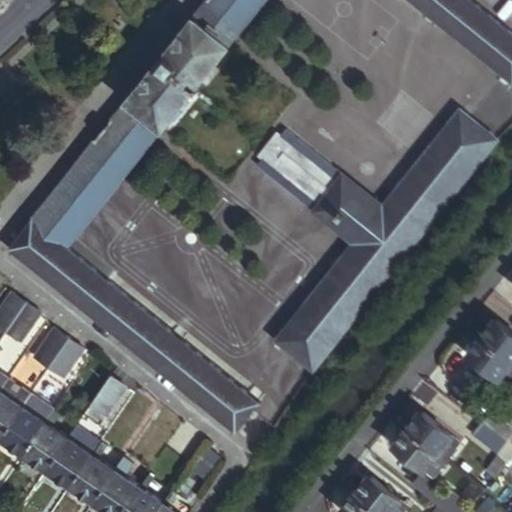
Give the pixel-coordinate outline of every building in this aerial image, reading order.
[(224,50),(263,0),(205,0),(189,21),(224,50)] [(511,34),(467,0),(407,0),(511,82),(511,34)] [(191,91),(224,50),(189,21),(156,62),(191,91)] [(157,133),(191,91),(156,62),(122,105),(157,133)] [(62,254),(157,133),(122,105),(26,225),(62,254)] [(285,129),(249,174),(347,252),(270,349),(307,378),(499,141),(462,111),(385,207),(285,129)] [(5,251),(232,435),(253,407),(62,254),(26,225),(5,251)] [(0,330),(3,333),(24,304),(10,294),(0,308),(0,330)] [(18,344),(38,314),(24,304),(3,333),(18,344)] [(511,337),(492,322),(479,338),(511,363),(511,337)] [(46,369),(66,339),(52,329),(31,359),(46,369)] [(511,367),(511,363),(479,338),(465,355),(495,380),(498,375),(503,379),(511,367)] [(61,379),(81,349),(66,339),(46,369),(61,379)] [(103,417),(124,387),(109,377),(89,406),(103,417)] [(0,393),(2,394),(8,387),(10,383),(5,380),(0,386),(0,393)] [(20,407),(28,395),(18,388),(15,391),(8,387),(2,394),(20,407)] [(0,435),(20,407),(2,394),(0,393),(0,435)] [(25,411),(34,398),(28,395),(20,407),(25,411)] [(43,423),(51,411),(34,398),(25,411),(43,423)] [(0,442),(19,456),(43,423),(25,411),(20,407),(0,435),(0,442)] [(48,426),(56,414),(51,411),(43,423),(48,426)] [(511,434),(511,431),(489,412),(479,425),(503,445),(511,434)] [(447,438),(417,414),(403,432),(438,459),(448,447),(443,443),(447,438)] [(43,473),(66,439),(48,426),(43,423),(19,456),(43,473)] [(503,445),(479,425),(469,436),(494,456),(503,445)] [(71,442),(80,430),(75,427),(66,439),(71,442)] [(90,455),(99,443),(80,430),(71,442),(90,455)] [(438,459),(403,432),(390,447),(421,471),(424,466),(429,470),(438,459)] [(447,438),(443,443),(448,447),(452,450),(456,444),(447,438)] [(66,489),(90,455),(71,442),(66,439),(43,473),(66,489)] [(95,459),(104,446),(99,443),(90,455),(95,459)] [(201,446),(185,469),(200,479),(216,456),(201,446)] [(442,463),(452,450),(448,447),(438,459),(442,463)] [(89,504),(112,471),(95,459),(90,455),(66,489),(89,504)] [(118,475),(127,462),(121,458),(112,471),(118,475)] [(430,478),(442,463),(438,459),(429,470),(424,466),(421,471),(430,478)] [(123,479),(133,466),(127,462),(118,475),(123,479)] [(100,511),(118,511),(136,487),(123,479),(118,475),(112,471),(89,504),(100,511)] [(141,491),(150,478),(145,474),(136,487),(141,491)] [(396,501),(366,477),(352,495),(373,511),(395,511),(397,510),(392,506),(396,501)] [(152,511),(158,503),(141,491),(136,487),(118,511),(152,511)] [(171,496),(173,494),(167,490),(158,503),(164,506),(171,496)] [(466,511),(443,494),(433,506),(441,511),(466,511)] [(373,511),(352,495),(339,511),(340,511),(373,511)] [(188,511),(190,510),(171,496),(164,506),(171,511),(188,511)] [(402,511),(405,509),(396,501),(392,506),(397,510),(395,511),(402,511)] [(171,511),(164,506),(158,503),(152,511),(171,511)]
